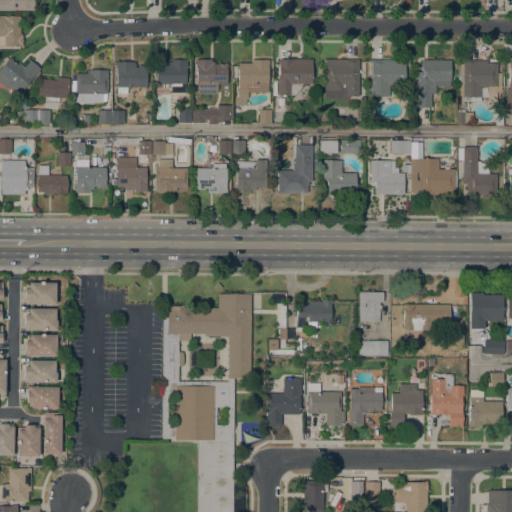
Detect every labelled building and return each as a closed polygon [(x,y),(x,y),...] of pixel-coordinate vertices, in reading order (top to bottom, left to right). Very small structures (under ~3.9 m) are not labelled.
[(33,0),(33,11),(0,11),(0,0),(33,0)] [(19,33),(22,33),(22,46),(0,46),(0,16),(4,16),(4,17),(20,17),(19,33)] [(28,82),(29,83),(26,87),(25,86),(18,95),(8,86),(6,89),(0,83),(0,68),(9,58),(13,61),(12,61),(16,65),(18,63),(24,67),(29,60),(40,69),(28,82)] [(301,88),(299,90),(296,93),(292,95),(288,97),(289,96),(277,96),(278,60),(291,60),(291,59),(311,59),(310,84),(302,84),(301,88)] [(358,60),(358,70),(360,70),(360,73),(358,73),(358,97),(348,97),(348,99),(323,99),(323,63),(324,63),(324,59),(358,60)] [(186,60),(186,67),(185,67),(185,84),(184,91),(170,91),(170,84),(156,84),(156,64),(166,64),(166,62),(171,62),(171,60),(186,60)] [(217,84),(216,93),(196,93),(197,84),(196,84),(196,60),(211,60),(211,62),(214,62),(214,65),(218,65),(218,63),(226,63),(226,84),(217,84)] [(237,63),(251,63),(251,60),(268,60),(268,65),(267,65),(267,92),(247,92),(247,98),(246,100),(245,101),(245,103),(244,105),(242,106),(241,106),(239,105),(237,105),(235,106),(234,106),(234,105),(234,103),(237,98),(238,95),(237,63)] [(394,60),(394,63),(404,63),(404,86),(388,86),(388,97),(370,97),(370,60),(394,60)] [(450,82),(449,82),(449,88),(436,88),(436,94),(430,94),(430,108),(416,108),(416,72),(419,72),(419,68),(421,68),(421,60),(450,60),(450,82)] [(511,60),(508,61),(507,88),(504,88),(503,113),(511,113),(511,60)] [(127,88),(127,94),(116,94),(116,87),(115,87),(116,67),(115,67),(115,62),(120,62),(120,61),(130,62),(134,62),(134,67),(137,67),(138,65),(147,66),(146,88),(127,88)] [(462,97),(462,96),(458,96),(459,85),(456,85),(457,64),(462,64),(462,61),(487,61),(487,64),(497,64),(497,73),(501,73),(501,86),(496,86),(496,93),(496,99),(487,99),(487,98),(462,97)] [(81,103),(81,94),(74,94),(75,74),(86,74),(86,71),(88,71),(88,70),(107,70),(107,95),(102,94),(102,103),(81,103)] [(38,79),(56,81),(57,77),(69,78),(67,98),(58,98),(58,103),(46,102),(46,96),(37,96),(38,79)] [(207,110),(207,108),(216,108),(216,105),(230,105),(230,121),(217,120),(217,123),(207,123),(207,120),(204,120),(204,123),(191,123),(191,109),(207,110)] [(270,124),(258,123),(258,107),(263,107),(263,110),(271,110),(270,124)] [(190,123),(178,123),(178,109),(190,109),(190,123)] [(49,110),(49,124),(37,124),(37,123),(23,123),(23,110),(49,110)] [(97,124),(97,110),(110,111),(110,124),(97,124)] [(110,111),(123,111),(123,124),(110,124),(110,111)] [(472,124),(463,124),(463,125),(456,125),(456,112),(472,112),(472,124)] [(363,138),(363,153),(359,153),(340,153),(340,140),(359,140),(363,138)] [(0,140),(10,140),(10,154),(0,154),(0,140)] [(230,154),(217,154),(217,140),(230,140),(230,154)] [(244,140),(243,154),(231,154),(231,140),(244,140)] [(409,153),(390,153),(390,140),(409,141),(409,153)] [(150,155),(137,155),(137,141),(150,141),(150,155)] [(151,141),(164,141),(164,143),(172,143),(172,154),(164,154),(164,155),(151,155),(151,141)] [(336,153),(319,153),(319,141),(336,141),(336,153)] [(71,156),(70,142),(84,142),(84,156),(71,156)] [(311,183),(306,182),(306,193),(289,193),(289,194),(276,194),(277,171),(292,171),(292,160),(293,160),(294,145),(311,145),(311,183)] [(409,158),(410,158),(410,146),(421,146),(421,159),(437,159),(437,169),(454,169),(454,171),(455,171),(455,191),(453,191),(453,193),(452,193),(452,195),(418,195),(418,193),(409,193),(409,173),(409,165),(409,158)] [(110,147),(110,155),(102,155),(102,147),(110,147)] [(478,161),(481,162),(484,165),(486,167),(488,170),(488,174),(496,174),(495,195),(465,195),(466,187),(465,187),(465,184),(461,184),(462,160),(457,160),(457,148),(461,148),(461,147),(476,147),(476,161),(478,161)] [(70,152),(70,166),(56,166),(57,152),(70,152)] [(145,158),(145,193),(131,193),(131,190),(125,190),(125,187),(116,187),(116,158),(145,158)] [(105,188),(96,188),(96,187),(92,187),(92,190),(90,189),(89,192),(74,192),(74,184),(75,184),(75,159),(87,159),(87,168),(105,168),(105,188)] [(186,188),(175,188),(175,191),(167,191),(167,193),(154,193),(154,168),(157,168),(157,159),(171,159),(171,168),(186,168),(186,188)] [(0,160),(24,160),(24,168),(32,168),(32,188),(26,188),(26,190),(24,190),(24,195),(0,195),(0,160)] [(254,160),(265,160),(265,188),(255,188),(255,191),(250,191),(250,193),(235,193),(235,161),(254,162),(254,160)] [(326,186),(325,186),(325,183),(322,183),(322,160),(341,161),(340,173),(355,173),(355,194),(326,194),(326,186)] [(225,188),(226,188),(226,193),(221,193),(221,194),(212,194),(212,193),(207,193),(207,188),(204,188),(204,190),(195,189),(195,168),(210,169),(210,161),(226,161),(225,188)] [(394,168),(397,168),(397,173),(403,173),(403,195),(374,195),(374,186),(372,186),(372,183),(369,183),(369,161),(394,161),(394,168)] [(47,175),(66,176),(66,193),(52,193),(52,195),(44,195),(44,192),(37,192),(37,167),(47,166),(47,175)] [(54,305),(27,304),(24,304),(24,299),(23,299),(23,289),(26,289),(26,285),(28,285),(28,283),(54,283),(54,305)] [(382,292),(382,302),(378,302),(378,305),(380,305),(380,310),(378,310),(378,322),(358,322),(358,292),(382,292)] [(489,297),(492,297),(492,295),(493,295),(493,294),(498,294),(498,295),(499,295),(499,298),(501,298),(501,300),(502,300),(502,304),(501,304),(500,318),(499,318),(499,323),(488,323),(489,320),(483,320),(482,333),(471,333),(471,328),(469,328),(469,323),(467,323),(467,293),(486,294),(486,296),(489,297)] [(196,511),(197,440),(174,440),(174,439),(161,439),(161,395),(150,395),(150,381),(161,381),(162,307),(171,308),(171,306),(182,306),(182,308),(216,308),(217,294),(250,294),(249,378),(233,378),(232,482),(235,483),(238,483),(240,482),(242,482),(242,492),(238,492),(236,491),(234,492),(232,492),(232,495),(234,495),(236,496),(238,496),(241,495),(242,495),(242,511),(196,511)] [(321,302),(321,300),(330,300),(330,322),(312,322),(312,324),(308,324),(308,322),(307,322),(307,317),(295,317),(295,304),(307,304),(307,302),(321,302)] [(449,305),(449,321),(430,321),(430,331),(411,330),(402,330),(402,304),(449,305)] [(54,321),(55,321),(55,330),(26,330),(23,330),(23,324),(23,315),(25,315),(25,312),(27,312),(27,309),(54,309),(54,321)] [(55,356),(25,356),(25,351),(24,351),(24,341),(26,341),(26,337),(29,337),(29,335),(55,335),(55,356)] [(463,335),(463,345),(455,345),(455,335),(463,335)] [(267,339),(276,339),(276,349),(292,349),(292,354),(267,354),(267,349),(266,349),(267,339)] [(482,354),(482,353),(481,353),(481,347),(482,347),(482,340),(486,341),(486,340),(489,340),(489,341),(502,341),(502,354),(482,354)] [(357,356),(357,341),(386,341),(386,356),(357,356)] [(54,361),(54,373),(55,373),(55,383),(23,382),(23,377),(23,367),(25,367),(25,364),(27,364),(27,361),(54,361)] [(502,386),(489,387),(488,373),(502,372),(502,386)] [(342,383),(334,383),(335,374),(342,375),(342,383)] [(460,412),(461,412),(461,428),(458,428),(458,426),(451,426),(451,428),(448,428),(448,414),(434,414),(429,414),(429,394),(430,394),(430,379),(443,379),(443,375),(452,375),(452,386),(462,386),(462,396),(460,396),(460,412)] [(299,378),(299,392),(300,392),(300,394),(299,394),(298,415),(281,415),(281,426),(262,426),(263,411),(267,411),(268,393),(281,393),(281,380),(283,378),(299,378)] [(339,392),(339,411),(340,411),(340,426),(325,426),(325,413),(306,413),(306,383),(319,383),(318,392),(339,392)] [(415,384),(415,390),(421,390),(421,395),(421,414),(418,414),(418,415),(409,415),(409,414),(405,414),(402,414),(402,426),(388,426),(388,412),(390,412),(390,393),(398,393),(398,384),(415,384)] [(57,409),(30,408),(30,406),(28,406),(28,402),(25,402),(26,392),(26,387),(57,387),(57,409)] [(380,387),(380,411),(366,411),(366,413),(362,413),(362,425),(358,425),(358,426),(351,426),(351,425),(347,425),(347,411),(348,411),(348,389),(356,389),(356,387),(380,387)] [(482,390),(482,402),(500,402),(500,424),(480,424),(480,429),(472,429),(472,427),(468,427),(468,390),(482,390)] [(42,413),(60,413),(60,454),(42,454),(42,413)] [(0,455),(0,424),(7,424),(12,424),(12,455),(0,455)] [(16,456),(16,430),(18,430),(18,428),(22,428),(22,425),(33,425),(33,426),(38,426),(38,457),(16,456)] [(27,491),(27,502),(22,502),(22,501),(3,501),(3,500),(0,500),(0,485),(3,485),(3,484),(7,484),(7,468),(29,468),(30,491),(27,491)] [(301,511),(302,480),(322,480),(322,482),(326,482),(326,492),(322,492),(322,511),(301,511)] [(391,487),(401,487),(401,482),(420,482),(420,481),(426,481),(426,505),(425,505),(425,511),(405,511),(405,502),(391,502),(391,487)] [(349,495),(349,482),(364,482),(363,495),(349,495)] [(364,482),(378,482),(378,502),(363,502),(363,495),(364,482)] [(511,490),(511,511),(485,511),(485,503),(487,503),(487,490),(511,490)]
